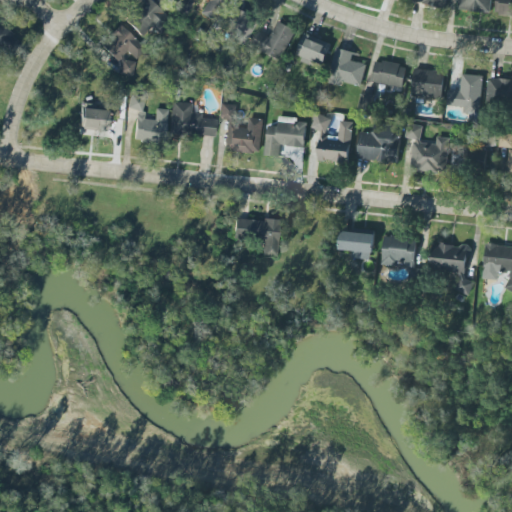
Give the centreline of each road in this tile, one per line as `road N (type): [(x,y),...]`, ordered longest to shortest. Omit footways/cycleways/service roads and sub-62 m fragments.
road 1 (residential): [(0,157),(511,213)]
road 2 (residential): [(319,0),(391,33),(511,47)]
road 3 (residential): [(4,158),(12,106),(49,28),(75,0)]
